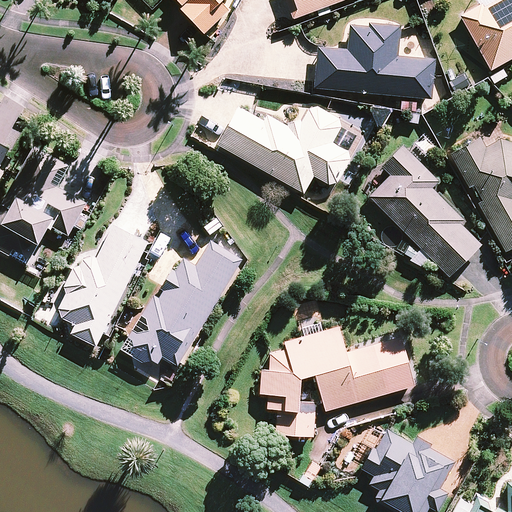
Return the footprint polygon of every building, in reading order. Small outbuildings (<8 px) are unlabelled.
[(225,0),(170,0),(203,34),(227,12),(219,5),(225,0)] [(285,0),(292,19),(342,0),(285,0)] [(511,0),(479,0),(482,4),(459,17),(489,70),(511,57),(511,0)] [(313,88),(400,96),(399,108),(417,109),(418,98),(429,99),(433,58),(397,55),(399,27),(349,22),(346,51),(317,48),(313,88)] [(285,126),(266,115),(262,122),(237,108),(216,145),(302,193),(312,175),(332,186),(351,152),(333,142),(343,123),(307,102),(295,123),(294,123),(294,122),(293,122),(292,122),(291,122),(290,122),(289,122),(288,122),(287,123),(286,124),(285,125),(285,126)] [(511,246),(511,143),(493,139),(491,145),(482,143),(479,137),(448,156),(505,250),(511,246)] [(0,164),(8,149),(0,144),(0,164)] [(436,181),(402,146),(381,167),(390,175),(368,197),(446,275),(478,244),(457,223),(461,220),(429,188),(436,181)] [(0,250),(14,257),(27,263),(46,225),(67,235),(72,225),(81,229),(87,217),(79,214),(85,201),(19,170),(0,211),(0,250)] [(60,305),(59,306),(59,307),(59,308),(58,309),(58,310),(58,311),(58,312),(58,313),(59,314),(59,315),(60,316),(60,317),(61,317),(62,318),(63,318),(73,324),(69,333),(93,346),(103,328),(148,242),(114,223),(101,248),(79,255),(63,283),(66,293),(60,305)] [(163,281),(120,349),(142,363),(147,356),(156,362),(161,355),(177,365),(239,265),(207,245),(196,264),(183,256),(166,283),(163,281)] [(345,352),(337,326),(283,343),(285,350),(269,354),(268,372),(260,371),(259,393),(267,394),(266,408),(276,409),(274,434),(311,436),(313,411),(296,410),(298,377),(312,373),(324,410),(389,391),(375,343),(345,352)] [(384,511),(424,511),(428,507),(434,511),(435,511),(449,492),(440,486),(439,485),(454,463),(413,435),(408,443),(387,428),(359,467),(373,476),(367,484),(375,489),(367,500),(384,511)] [(470,502),(458,497),(451,511),(511,511),(511,481),(506,482),(506,511),(473,496),(470,502)]
